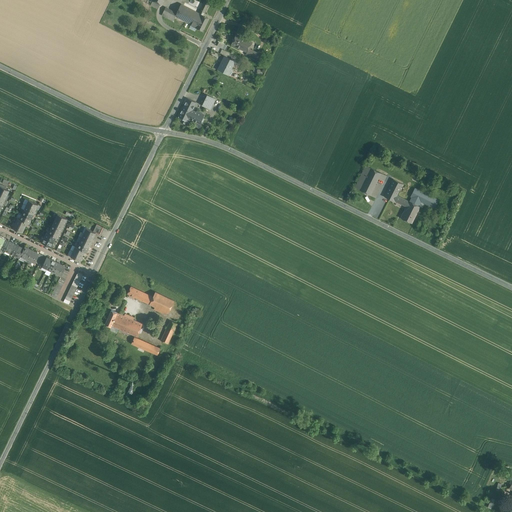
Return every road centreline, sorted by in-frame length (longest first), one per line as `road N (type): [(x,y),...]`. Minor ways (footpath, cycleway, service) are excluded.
road 1 (residential): [(162,132),(220,144),(511,288)]
road 2 (unclassified): [(93,272),(0,463)]
road 3 (residential): [(0,66),(119,123),(162,132)]
road 4 (unclassified): [(162,132),(93,272)]
road 5 (unclassified): [(230,0),(162,132)]
